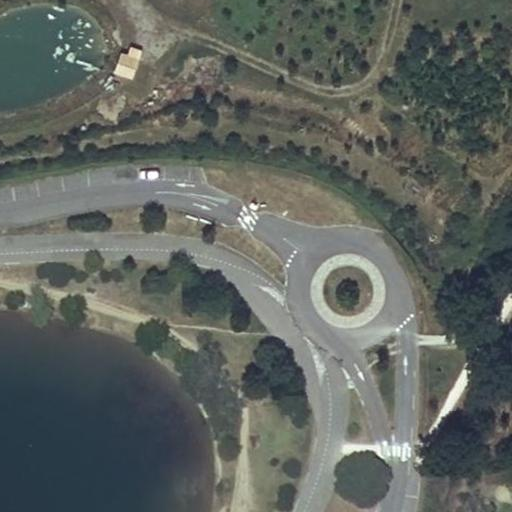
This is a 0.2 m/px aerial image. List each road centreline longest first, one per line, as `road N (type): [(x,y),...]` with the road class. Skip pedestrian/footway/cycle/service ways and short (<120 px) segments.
road 1 (track): [(402,0),(383,68),(354,91),(320,90),(155,26),(140,0)]
road 2 (unclassified): [(310,258),(247,219),(168,192),(0,214)]
road 3 (unclassified): [(392,450),(406,396),(405,340),(394,301)]
road 4 (unclassified): [(394,301),(388,265),(359,243),(327,245),(310,258)]
road 5 (unclassified): [(344,339),(392,450)]
